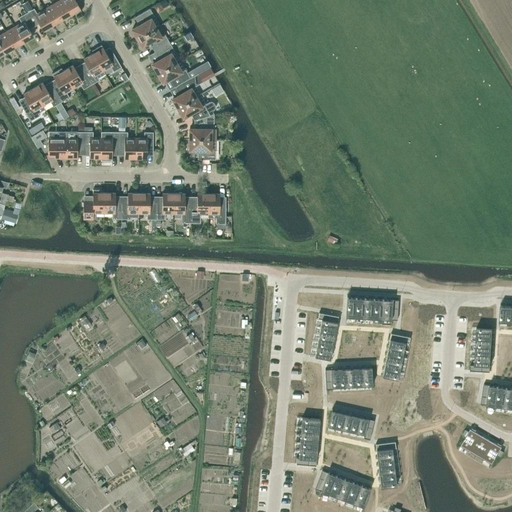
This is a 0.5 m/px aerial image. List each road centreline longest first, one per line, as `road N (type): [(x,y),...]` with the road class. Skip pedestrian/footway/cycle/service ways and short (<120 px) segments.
road 1 (residential): [(282,511),(277,452),(295,280),(412,284),(449,294)]
road 2 (track): [(94,260),(201,414),(193,511)]
road 3 (residential): [(449,294),(446,368),(462,414),(511,430)]
road 4 (residential): [(168,178),(163,126),(105,20)]
